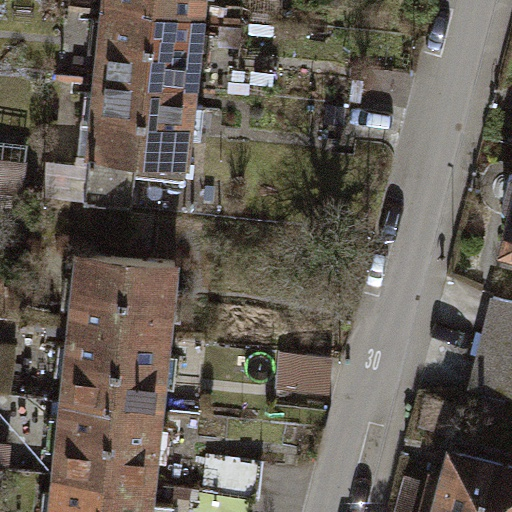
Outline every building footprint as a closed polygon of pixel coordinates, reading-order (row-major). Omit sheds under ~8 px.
[(156,9),(156,0),(100,0),(101,4),(156,9)] [(156,0),(156,9),(211,14),(212,0),(156,0)] [(156,9),(101,4),(93,84),(148,89),(156,9)] [(148,89),(204,94),(211,14),(156,9),(148,89)] [(141,169),(148,89),(93,84),(86,164),(141,169)] [(148,89),(141,169),(196,174),(204,94),(148,89)] [(0,139),(0,187),(34,189),(35,140),(0,139)] [(79,252),(71,331),(124,336),(132,257),(79,252)] [(124,336),(177,340),(185,262),(132,257),(124,336)] [(511,399),(511,293),(500,291),(477,391),(511,399)] [(71,331),(65,401),(118,406),(124,336),(71,331)] [(170,411),(177,340),(124,336),(118,406),(170,411)] [(65,401),(58,476),(110,481),(118,406),(65,401)] [(163,486),(170,411),(118,406),(110,481),(163,486)] [(0,408),(0,458),(56,459),(57,409),(0,408)] [(511,511),(511,458),(451,443),(433,511),(511,511)] [(107,511),(110,481),(58,476),(54,511),(107,511)] [(160,511),(163,486),(110,481),(107,511),(160,511)]
